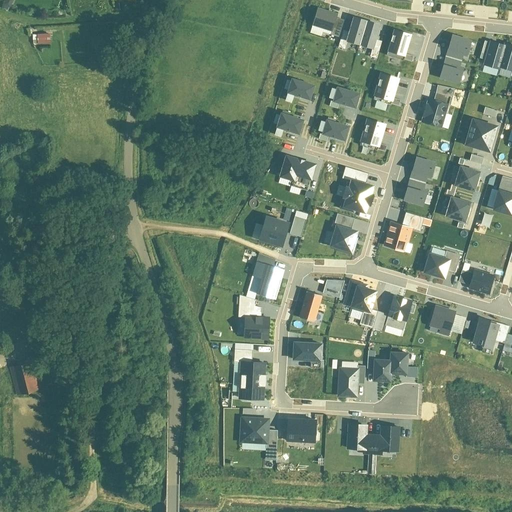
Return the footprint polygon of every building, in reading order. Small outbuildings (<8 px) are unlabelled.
[(338,12),(313,5),(308,23),(328,28),(333,30),(338,12)] [(363,19),(347,14),(340,39),(356,43),(356,41),(363,19)] [(379,23),(363,19),(356,43),(371,48),(372,45),(379,23)] [(412,32),(394,27),(387,48),(405,54),(412,32)] [(473,37),(451,31),(444,55),(459,60),(461,52),(467,54),(473,37)] [(30,35),(30,45),(45,45),(45,35),(30,35)] [(505,43),(489,39),(482,63),(497,68),(498,65),(505,43)] [(511,42),(506,41),(505,43),(498,65),(511,69),(511,42)] [(434,79),(458,86),(465,62),(440,55),(434,79)] [(392,99),(399,76),(380,70),(373,94),(392,99)] [(313,83),(289,76),(284,93),(308,100),(313,83)] [(360,91),(336,84),(332,99),(355,106),(360,91)] [(416,120),(439,127),(446,102),(423,96),(416,120)] [(481,112),(494,115),(495,109),(482,106),(481,112)] [(303,116),(278,109),(273,126),(298,133),(303,116)] [(349,121),(324,114),(319,132),(344,139),(349,121)] [(379,144),(385,122),(366,117),(360,139),(379,144)] [(466,143),(489,149),(496,125),(473,118),(466,143)] [(316,161),(285,152),(278,175),(294,179),(295,174),(311,179),(316,161)] [(467,159),(480,162),(481,156),(469,153),(467,159)] [(436,160),(416,155),(409,178),(426,182),(427,176),(431,177),(436,160)] [(474,190),(479,171),(460,166),(455,185),(474,190)] [(374,185),(337,175),(329,204),(366,214),(374,185)] [(511,178),(501,175),(491,208),(511,214),(511,212),(511,178)] [(426,189),(406,183),(402,199),(422,205),(426,189)] [(465,221),(470,202),(451,196),(446,216),(465,221)] [(293,209),(288,232),(299,235),(305,212),(293,209)] [(288,219),(265,213),(257,238),(281,244),(288,219)] [(410,224),(389,218),(381,245),(403,251),(410,224)] [(356,226),(334,220),(327,244),(349,250),(356,226)] [(449,257),(427,251),(421,271),(443,277),(449,257)] [(284,267),(257,259),(252,275),(260,277),(255,292),(275,298),(284,267)] [(494,274),(473,268),(467,287),(489,293),(494,274)] [(339,296),(342,279),(323,277),(321,293),(339,296)] [(367,283),(350,279),(343,304),(351,306),(350,307),(370,313),(377,289),(367,286),(367,283)] [(28,280),(0,294),(0,319),(38,300),(28,280)] [(315,319),(322,294),(306,290),(299,315),(315,319)] [(412,299),(393,294),(387,315),(406,320),(412,299)] [(455,309),(435,304),(430,324),(449,330),(455,309)] [(268,338),(269,316),(244,315),(243,337),(268,338)] [(455,315),(454,321),(451,329),(459,331),(463,317),(455,315)] [(499,321),(478,315),(471,342),(492,347),(499,321)] [(321,363),(323,341),(289,339),(287,360),(321,363)] [(407,374),(408,351),(391,350),(390,357),(390,373),(407,374)] [(27,355),(5,361),(13,389),(35,383),(27,355)] [(390,373),(390,357),(373,356),(372,379),(389,380),(390,373)] [(361,367),(358,366),(359,359),(337,358),(335,394),(357,395),(358,382),(361,382),(361,367)] [(267,370),(264,369),(264,362),(242,361),(240,397),(263,398),(263,385),(266,385),(267,370)] [(314,440),(315,415),(284,414),(283,439),(314,440)] [(270,417),(240,415),(239,442),(268,443),(270,417)] [(348,422),(347,448),(372,449),(373,432),(367,432),(367,423),(348,422)] [(400,424),(380,423),(379,432),(373,432),(372,449),(378,449),(398,450),(400,424)]
